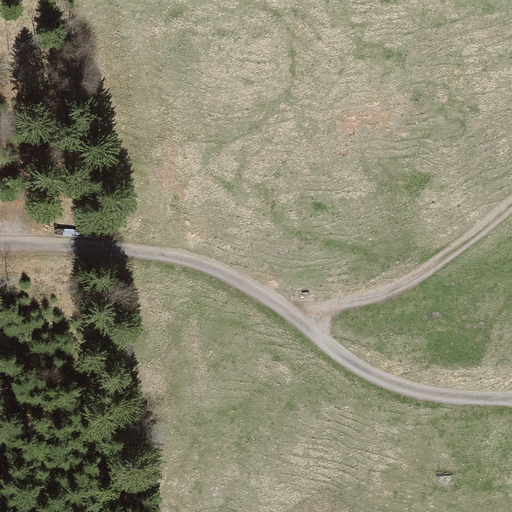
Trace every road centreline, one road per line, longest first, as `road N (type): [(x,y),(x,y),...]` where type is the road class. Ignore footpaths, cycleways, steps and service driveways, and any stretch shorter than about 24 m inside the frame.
road 1 (track): [(511,399),(427,392),(382,378),(214,265),(106,245),(0,246)]
road 2 (track): [(292,311),(403,285),(511,204)]
